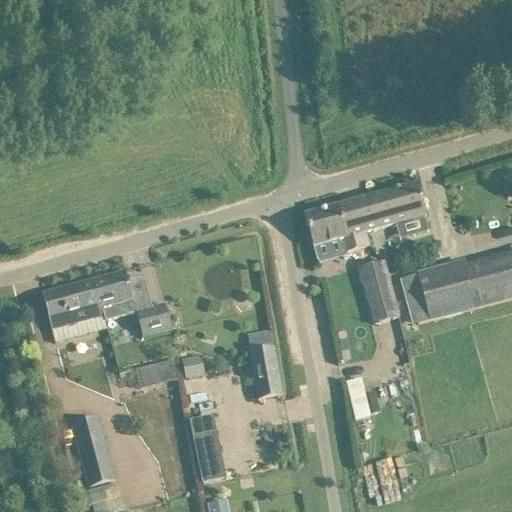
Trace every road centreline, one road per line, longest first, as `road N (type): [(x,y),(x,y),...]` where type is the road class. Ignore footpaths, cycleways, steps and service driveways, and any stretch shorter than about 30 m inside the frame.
road 1 (unclassified): [(334,511),(273,203)]
road 2 (unclassified): [(0,279),(273,203)]
road 3 (unclassified): [(305,192),(511,132)]
road 4 (unclassified): [(305,192),(286,0)]
